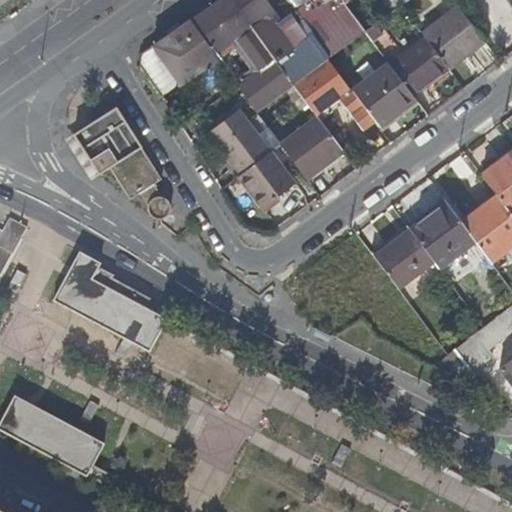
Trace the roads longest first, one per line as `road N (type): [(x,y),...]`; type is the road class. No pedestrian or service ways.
road 1 (primary): [(508,469),(322,375),(61,220),(0,193)]
road 2 (motorway): [(430,511),(0,282)]
road 3 (residential): [(511,86),(278,255),(248,258)]
road 4 (residential): [(101,39),(227,246),(248,258)]
road 5 (motorway): [(0,402),(209,511)]
road 6 (primary): [(0,105),(101,39)]
